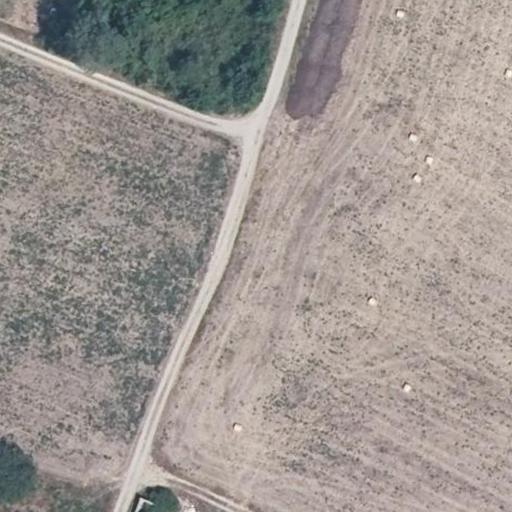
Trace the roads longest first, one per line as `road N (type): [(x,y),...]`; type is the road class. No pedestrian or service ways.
road 1 (track): [(116,511),(226,233),(296,0)]
road 2 (track): [(251,148),(0,41)]
road 3 (track): [(136,460),(245,511)]
